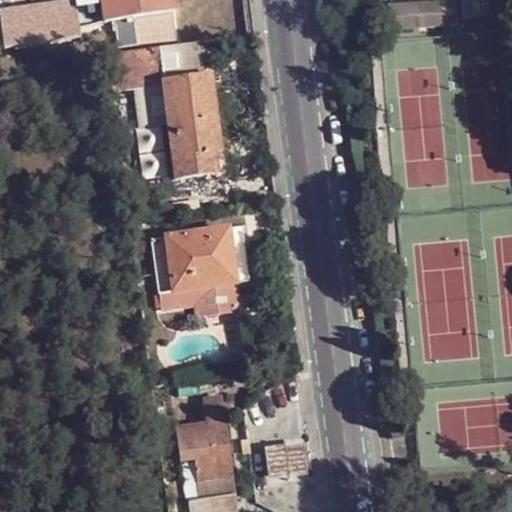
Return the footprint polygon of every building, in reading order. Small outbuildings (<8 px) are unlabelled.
[(78,0),(5,13),(8,34),(10,47),(86,35),(84,23),(80,0),(78,0)] [(112,18),(108,0),(78,0),(80,0),(84,23),(112,18)] [(182,39),(176,0),(108,0),(112,18),(120,18),(124,46),(182,39)] [(452,0),(386,5),(390,35),(455,28),(452,0)] [(511,0),(461,0),(462,27),(511,22),(511,0)] [(197,77),(193,44),(173,46),(179,80),(197,77)] [(111,55),(115,89),(166,82),(166,81),(174,80),(173,74),(166,75),(162,48),(111,55)] [(179,80),(174,80),(184,154),(175,156),(178,180),(221,174),(218,153),(225,151),(215,74),(197,77),(179,80)] [(174,80),(166,81),(166,82),(175,156),(184,154),(174,80)] [(163,292),(251,280),(248,260),(244,226),(156,240),(163,292)] [(237,476),(226,398),(209,400),(212,425),(181,431),(184,461),(199,458),(202,481),(237,476)] [(248,452),(256,451),(253,432),(245,434),(248,452)] [(286,452),(263,456),(268,486),(291,484),(306,482),(302,449),(286,452)] [(204,502),(240,497),(237,476),(202,481),(204,502)] [(241,511),(240,497),(204,502),(193,504),(193,511),(241,511)]
